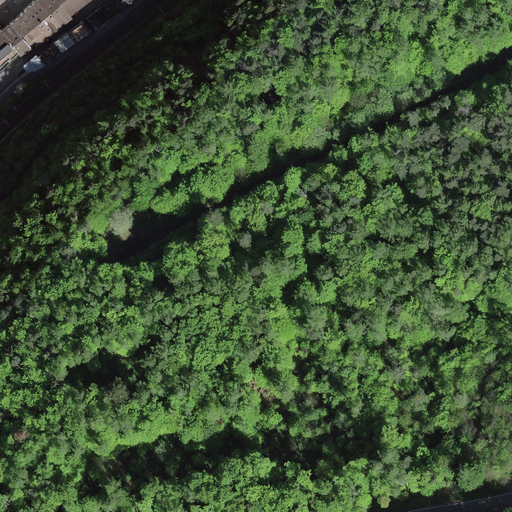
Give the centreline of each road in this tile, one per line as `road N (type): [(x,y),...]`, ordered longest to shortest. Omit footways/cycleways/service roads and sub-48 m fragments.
road 1 (track): [(511,59),(320,149),(160,240)]
road 2 (residential): [(141,0),(0,99)]
road 3 (trunk): [(511,478),(374,511)]
road 4 (residential): [(95,0),(0,87)]
